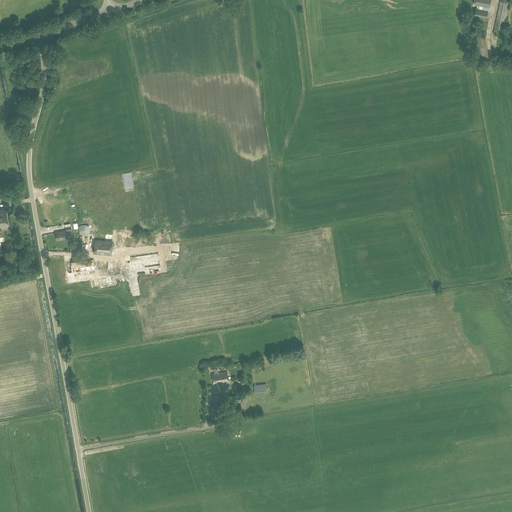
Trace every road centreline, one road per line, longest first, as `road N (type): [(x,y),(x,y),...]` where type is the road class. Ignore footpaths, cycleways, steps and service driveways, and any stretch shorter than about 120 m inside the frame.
road 1 (unclassified): [(89,511),(27,161),(43,84),(38,37)]
road 2 (unknown): [(77,447),(216,422)]
